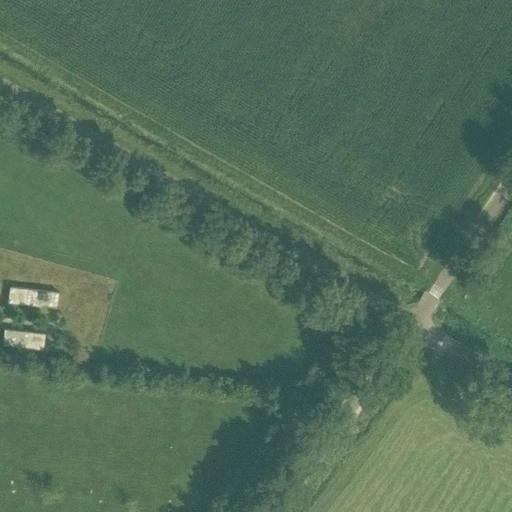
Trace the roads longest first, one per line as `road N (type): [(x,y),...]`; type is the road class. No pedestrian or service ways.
road 1 (unclassified): [(413,324),(0,86)]
road 2 (unclassified): [(270,511),(413,324)]
road 3 (unclassified): [(413,324),(511,181)]
